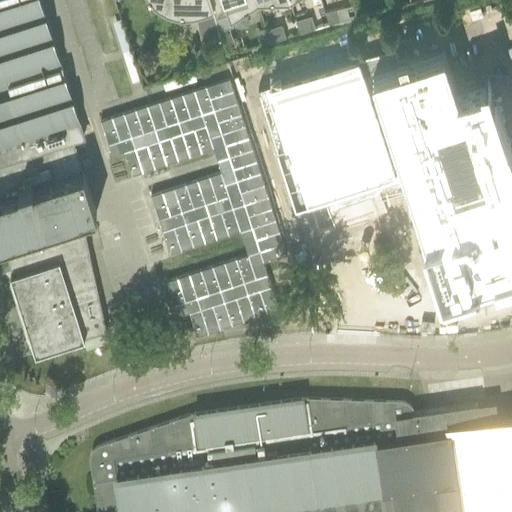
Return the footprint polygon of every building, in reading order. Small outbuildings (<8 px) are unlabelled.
[(0,0),(0,243),(5,242),(14,272),(10,273),(11,275),(12,275),(36,350),(35,350),(35,353),(43,350),(106,329),(102,308),(100,309),(88,251),(90,251),(89,249),(87,249),(84,235),(86,234),(86,233),(84,233),(79,215),(93,211),(93,213),(96,212),(82,170),(81,170),(71,140),(83,136),(39,0),(0,0)] [(149,0),(163,12),(169,0),(149,0)] [(169,0),(163,12),(167,13),(171,15),(174,16),(178,16),(182,17),(186,17),(190,16),(193,16),(197,15),(203,40),(220,35),(219,30),(215,18),(221,16),(218,4),(224,2),(223,0),(169,0)] [(223,0),(224,2),(218,4),(221,16),(215,18),(219,30),(233,26),(231,20),(257,3),(256,0),(223,0)] [(338,9),(324,12),(327,24),(341,21),(338,9)] [(296,23),(299,33),(314,28),(311,19),(296,23)] [(266,32),(269,42),(285,37),(282,27),(266,32)] [(395,44),(258,88),(295,204),(401,171),(405,184),(422,237),(440,294),(511,271),(511,170),(498,125),(484,82),(456,90),(443,49),(409,60),(406,51),(398,54),(395,44)] [(222,49),(208,53),(211,65),(225,61),(222,49)] [(123,150),(129,173),(219,148),(218,143),(248,135),(232,79),(99,115),(109,153),(123,150)] [(194,332),(275,312),(259,247),(282,241),(267,181),(239,188),(236,178),(223,181),(220,171),(185,180),(201,241),(241,230),(248,255),(165,276),(175,315),(189,311),(194,332)] [(158,217),(177,215),(174,194),(156,196),(158,217)] [(511,511),(511,418),(478,426),(475,403),(477,403),(477,402),(412,411),(411,409),(408,405),(407,404),(405,402),(403,402),(401,401),(399,401),(302,397),(194,413),(99,445),(96,446),(95,447),(94,448),(92,450),(91,452),(91,453),(90,456),(90,457),(90,459),(96,511),(511,511)]
